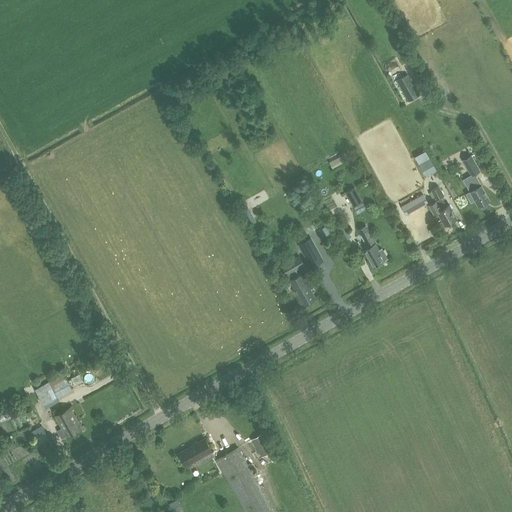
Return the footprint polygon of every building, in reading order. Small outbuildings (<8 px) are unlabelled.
[(409,101),(416,97),(420,95),(408,73),(396,80),(409,101)] [(342,155),(329,162),(332,168),(345,162),(342,155)] [(471,176),(480,171),(471,155),(461,160),(471,176)] [(430,159),(419,165),(426,176),(437,171),(430,159)] [(481,185),(476,177),(468,182),(472,190),(466,193),(469,198),(471,200),(474,199),(479,207),(481,208),(484,206),(485,204),(484,202),(489,200),(481,185)] [(431,189),(432,190),(436,199),(443,195),(438,185),(431,189)] [(346,192),(353,206),(362,201),(355,187),(346,192)] [(423,193),(401,206),(406,214),(428,202),(423,193)] [(446,206),(441,198),(437,200),(429,205),(433,214),(438,212),(445,224),(456,218),(449,205),(446,206)] [(335,213),(337,218),(333,221),(340,232),(348,228),(343,217),(346,216),(343,210),(335,213)] [(256,221),(253,216),(244,221),(247,226),(256,221)] [(475,229),(480,222),(474,218),(469,224),(475,229)] [(379,249),(369,230),(366,225),(359,229),(361,234),(369,247),(364,250),(372,265),(384,258),(387,257),(382,247),(379,249)] [(304,258),(317,251),(309,238),(296,245),(304,258)] [(286,274),(292,271),(295,269),(304,264),(299,256),(281,265),(286,274)] [(305,278),(302,272),(299,274),(289,279),(294,290),(293,291),(300,304),(302,302),(303,303),(315,296),(305,278)] [(63,373),(48,381),(35,389),(45,406),(59,399),(57,397),(72,389),(63,373)] [(66,435),(82,427),(70,406),(55,415),(62,427),(58,430),(62,437),(66,435)] [(34,429),(37,434),(34,436),(38,444),(48,438),(44,430),(41,426),(34,429)] [(54,440),(60,434),(54,428),(48,434),(54,440)] [(258,431),(249,436),(262,463),(274,457),(269,448),(267,449),(258,431)] [(184,450),(179,453),(185,465),(190,462),(191,462),(196,459),(198,463),(205,460),(203,455),(211,450),(205,438),(184,450)] [(278,489),(270,475),(252,486),(254,490),(245,495),(249,502),(258,497),(259,500),(278,489)] [(167,500),(172,511),(182,511),(183,511),(175,496),(167,500)] [(223,503),(206,511),(231,511),(238,509),(233,501),(225,506),(223,503)]
